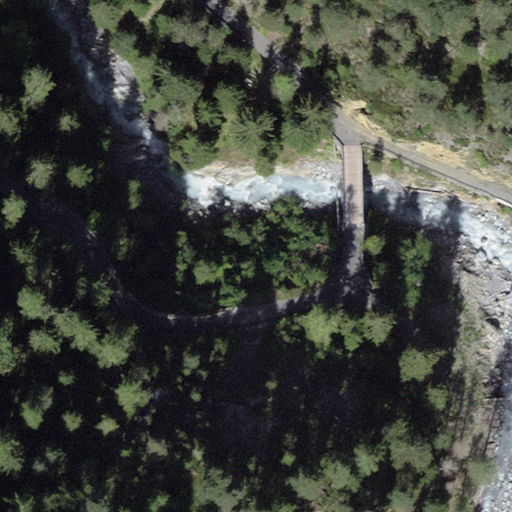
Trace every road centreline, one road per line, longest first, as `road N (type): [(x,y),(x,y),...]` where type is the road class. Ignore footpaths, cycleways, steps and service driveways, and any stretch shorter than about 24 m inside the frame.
road 1 (track): [(348,272),(329,291),(223,321),(152,319),(112,290),(78,232),(0,181)]
road 2 (track): [(349,131),(217,0)]
road 3 (track): [(511,193),(349,131)]
road 4 (track): [(348,272),(349,131)]
